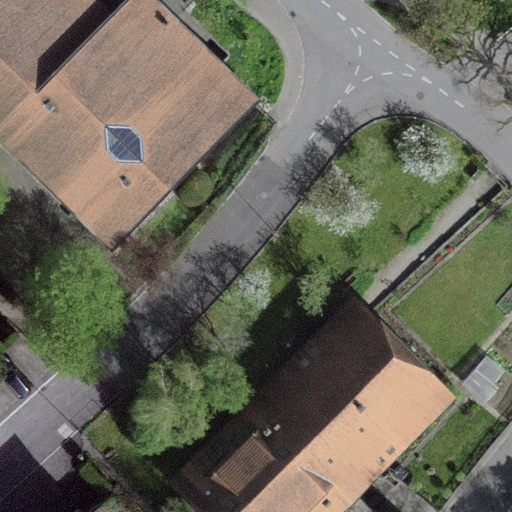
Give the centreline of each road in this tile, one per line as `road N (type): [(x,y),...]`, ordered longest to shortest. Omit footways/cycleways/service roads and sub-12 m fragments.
road 1 (residential): [(374,44),(250,221),(0,463)]
road 2 (tertiary): [(511,161),(374,44)]
